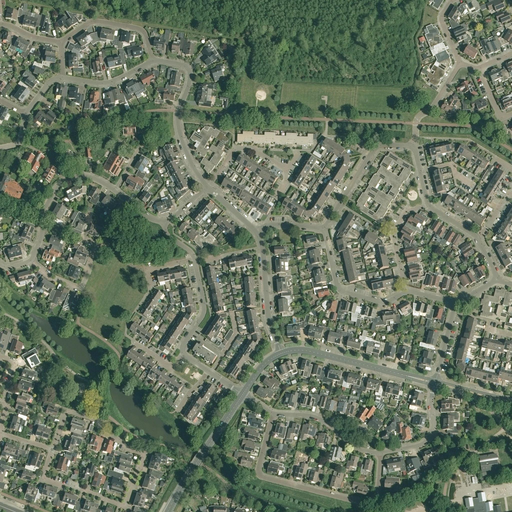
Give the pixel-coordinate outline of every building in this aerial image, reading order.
[(477,2),(475,3),(473,0),(468,0),(467,1),(468,4),(465,5),(466,9),(468,9),(469,12),(472,13),(476,12),(475,12),(481,9),(480,7),(477,2)] [(495,0),(489,3),(487,4),(487,6),(490,11),(495,9),(496,12),(505,8),(502,1),(499,2),(498,0),(495,0)] [(466,9),(465,5),(464,4),(460,5),(462,8),(460,10),(455,7),(452,12),(459,17),(460,14),(462,15),(463,13),(464,14),(468,12),(466,9)] [(21,18),(22,12),(23,10),(19,9),(18,12),(8,10),(6,18),(16,21),(17,17),(21,18)] [(32,14),(26,12),(25,12),(22,12),(21,18),(20,18),(24,19),(22,25),(29,27),(32,14)] [(79,22),(82,20),(83,16),(66,12),(70,19),(68,21),(65,17),(57,23),(61,28),(65,26),(68,30),(77,23),(74,17),(75,16),(76,19),(77,19),(79,22)] [(457,20),(459,17),(452,12),(448,18),(451,20),(451,21),(451,22),(450,22),(450,23),(451,25),(452,25),(453,28),(458,26),(459,26),(459,24),(457,23),(459,21),(457,20)] [(508,14),(504,16),(502,13),(495,16),(498,21),(500,20),(502,24),(511,20),(508,14)] [(42,16),(35,15),(32,14),(29,27),(35,29),(36,22),(40,23),(42,16)] [(42,16),(40,23),(39,26),(43,26),(41,32),(48,34),(50,26),(47,25),(47,23),(47,22),(48,18),(42,16)] [(456,37),(465,33),(463,30),(466,29),(464,24),(459,26),(458,26),(460,29),(453,32),(456,37)] [(427,40),(439,35),(435,27),(427,30),(429,33),(425,35),(427,40)] [(107,41),(109,31),(102,30),(101,36),(99,36),(98,35),(95,35),(97,43),(100,42),(101,39),(107,41)] [(169,40),(170,34),(171,31),(166,30),(164,41),(160,40),(161,39),(156,38),(154,47),(161,48),(161,49),(164,50),(166,40),(169,40)] [(118,46),(119,40),(114,39),(115,32),(109,31),(107,41),(111,41),(111,42),(113,45),(114,45),(114,46),(118,46)] [(11,45),(12,43),(9,42),(11,35),(5,33),(3,41),(6,42),(6,44),(11,45)] [(97,43),(95,35),(92,36),(92,37),(91,38),(87,33),(82,36),(88,44),(90,42),(93,46),(97,43)] [(466,43),(468,42),(471,40),(469,35),(466,37),(465,33),(456,37),(458,43),(464,40),(466,43)] [(133,36),(130,35),(123,34),(122,40),(119,40),(118,46),(117,49),(123,49),(124,43),(129,44),(130,40),(132,40),(133,40),(133,37),(133,36)] [(430,48),(442,43),(439,35),(427,40),(430,48)] [(501,38),(498,39),(501,47),(504,45),(508,43),(511,45),(511,44),(511,38),(506,35),(504,40),(501,38)] [(85,46),(88,44),(82,36),(77,40),(79,43),(75,45),(73,49),(75,50),(80,52),(80,51),(82,52),(87,48),(85,46)] [(497,36),(488,39),(490,44),(494,52),(494,53),(500,51),(499,48),(502,47),(501,47),(498,39),(497,36)] [(183,47),(184,39),(181,38),(180,41),(177,40),(177,43),(174,43),(172,52),(178,53),(180,46),(183,47)] [(19,50),(24,42),(18,39),(15,44),(12,43),(11,45),(9,49),(14,52),(16,48),(19,50)] [(185,40),(184,48),(183,53),(186,53),(186,55),(193,56),(195,46),(190,45),(191,41),(185,40)] [(480,43),(483,49),(483,50),(485,54),(488,53),(489,55),(489,54),(494,52),(490,44),(487,45),(485,41),(480,43)] [(24,42),(19,50),(23,52),(21,56),(23,57),(26,59),(30,52),(27,50),(29,45),(24,42)] [(212,53),(208,48),(211,45),(209,42),(202,50),(206,57),(203,59),(208,66),(217,59),(215,56),(217,54),(215,50),(212,53)] [(468,57),(473,49),(471,48),(471,47),(469,45),(468,42),(466,43),(462,44),(464,47),(465,46),(467,48),(464,54),(468,57)] [(435,56),(446,51),(442,43),(430,48),(432,51),(431,51),(433,56),(435,56)] [(45,56),(55,58),(54,58),(55,52),(50,51),(50,48),(43,47),(42,53),(45,53),(45,56)] [(133,47),(127,48),(129,55),(133,54),(134,58),(143,56),(141,48),(134,50),(133,47)] [(78,62),(78,59),(81,59),(81,55),(79,54),(80,52),(75,50),(73,49),(72,51),(72,56),(69,56),(69,62),(78,62)] [(473,49),(468,57),(473,60),(478,52),(473,49)] [(446,51),(435,56),(437,60),(436,62),(439,64),(449,59),(446,51)] [(113,59),(116,67),(122,66),(121,61),(124,60),(122,54),(119,55),(120,57),(113,59)] [(54,64),(55,58),(45,56),(46,57),(45,60),(44,59),(42,61),(42,65),(48,68),(49,63),(54,64)] [(116,67),(113,59),(111,59),(110,57),(103,59),(105,65),(108,64),(109,69),(116,67)] [(92,74),(95,74),(102,73),(100,65),(104,64),(102,58),(97,59),(98,63),(93,64),(94,70),(91,70),(92,74)] [(436,62),(434,65),(445,72),(451,63),(449,59),(439,64),(436,62)] [(42,65),(34,62),(32,69),(35,70),(33,74),(42,77),(44,71),(40,70),(42,65)] [(69,69),(72,69),(76,68),(76,72),(83,73),(83,65),(78,65),(78,62),(69,62),(69,69)] [(217,70),(211,71),(215,82),(220,80),(220,77),(223,76),(221,69),(224,68),(223,65),(216,67),(217,70)] [(440,80),(445,72),(434,65),(431,70),(434,72),(433,75),(440,80)] [(182,75),(178,75),(178,71),(176,71),(173,70),(169,69),(168,73),(167,79),(171,80),(181,82),(182,75)] [(508,79),(506,74),(502,76),(499,69),(496,70),(495,70),(493,71),(498,80),(501,79),(502,82),(508,80),(508,79)] [(495,81),(498,80),(493,71),(492,71),(491,73),(489,74),(492,82),(492,83),(494,86),(496,84),(495,81)] [(35,78),(33,77),(26,72),(22,76),(27,80),(25,83),(32,89),(37,84),(33,81),(35,78)] [(159,72),(156,74),(153,75),(151,72),(140,78),(144,85),(150,81),(151,83),(156,81),(156,80),(158,80),(159,72)] [(433,75),(429,73),(427,76),(427,78),(430,80),(428,82),(436,87),(440,80),(433,75)] [(129,84),(134,93),(138,91),(140,95),(145,92),(143,87),(140,89),(135,80),(129,84)] [(179,88),(181,82),(171,80),(171,84),(168,83),(167,86),(166,86),(166,89),(168,90),(173,90),(173,87),(179,88)] [(18,93),(26,98),(29,93),(25,90),(27,87),(20,82),(18,85),(22,88),(18,93)] [(458,92),(463,90),(465,93),(471,90),(473,94),(476,93),(473,86),(470,87),(468,82),(461,85),(456,88),(458,92)] [(213,90),(214,84),(206,83),(204,83),(203,87),(199,86),(198,94),(207,95),(208,89),(212,90),(213,90)] [(131,95),(134,93),(129,84),(124,87),(128,94),(124,95),(127,102),(133,99),(131,95)] [(59,108),(64,112),(68,88),(58,86),(56,96),(61,97),(59,108)] [(79,90),(72,88),(70,88),(68,98),(74,99),(74,103),(82,104),(83,97),(78,96),(79,90)] [(175,94),(168,93),(168,90),(166,89),(157,88),(157,92),(161,92),(160,95),(163,96),(164,95),(164,100),(174,101),(175,94)] [(119,90),(112,92),(112,93),(115,102),(119,101),(120,104),(125,103),(123,96),(123,95),(120,96),(119,90)] [(90,103),(90,104),(95,104),(94,109),(100,110),(102,102),(98,101),(99,94),(92,92),(90,103)] [(22,103),(26,98),(18,93),(16,95),(13,94),(10,98),(16,100),(22,103)] [(108,101),(104,102),(106,109),(111,107),(116,106),(115,103),(115,102),(112,93),(106,94),(108,101)] [(197,102),(199,103),(199,106),(211,108),(211,102),(207,101),(207,95),(198,94),(197,102)] [(228,98),(220,97),(220,100),(226,101),(225,106),(224,106),(224,108),(227,108),(228,98)] [(445,102),(441,108),(450,114),(452,110),(454,111),(457,107),(455,105),(458,100),(452,97),(448,104),(445,102)] [(511,108),(507,100),(504,101),(503,99),(501,100),(505,110),(511,108)] [(477,100),(471,103),(473,108),(477,106),(478,110),(487,106),(485,100),(479,103),(477,100)] [(2,108),(0,111),(0,119),(3,121),(4,119),(7,121),(10,116),(7,114),(8,112),(2,108)] [(35,118),(35,119),(38,121),(38,120),(42,123),(43,121),(50,126),(54,121),(53,121),(56,116),(50,111),(46,115),(45,114),(44,115),(40,112),(35,118)] [(132,123),(124,123),(124,135),(136,135),(136,128),(142,128),(141,121),(132,121),(132,123)] [(69,131),(75,133),(77,127),(78,125),(73,123),(72,123),(72,124),(69,131)] [(208,132),(203,139),(208,142),(212,136),(216,139),(220,132),(216,129),(215,130),(210,128),(209,128),(205,127),(203,129),(208,132)] [(195,132),(190,139),(195,142),(196,141),(200,144),(203,139),(208,132),(203,129),(199,135),(195,132)] [(221,151),(222,151),(229,139),(224,136),(225,135),(220,132),(216,139),(220,142),(217,148),(221,151)] [(248,142),(249,132),(243,132),(243,135),(237,135),(237,143),(243,143),(243,142),(248,142)] [(259,144),(259,135),(254,135),(254,132),(249,132),(248,142),(253,142),(253,143),(259,144)] [(270,143),(270,133),(265,133),(264,136),(259,135),(259,144),(264,144),(265,142),(270,143)] [(280,145),(281,136),(276,136),(276,133),(270,133),(270,143),(275,143),(275,144),(280,145)] [(291,143),(292,134),(286,133),(286,137),(281,136),(280,145),(286,145),(286,143),(291,143)] [(302,145),(302,137),(297,137),(297,134),(292,134),(291,143),(297,144),(296,145),(302,145)] [(317,135),(313,135),(308,134),(308,137),(302,137),(302,145),(308,146),(308,144),(313,144),(313,141),(316,141),(317,135)] [(204,148),(208,142),(203,139),(200,144),(196,151),(200,154),(199,155),(204,158),(209,151),(204,148)] [(326,149),(332,141),(330,140),(330,141),(326,139),(321,147),(325,149),(326,149)] [(331,152),(336,145),(333,143),(333,142),(332,141),(326,149),(325,149),(323,152),(325,153),(327,150),(331,152)] [(449,157),(448,154),(447,154),(445,143),(443,144),(443,145),(440,146),(442,154),(446,154),(447,158),(449,157)] [(448,154),(448,153),(455,151),(455,148),(455,145),(453,145),(452,144),(451,144),(450,143),(447,144),(446,143),(445,143),(447,154),(448,154)] [(162,156),(165,154),(172,151),(171,148),(173,146),(172,144),(160,151),(162,156)] [(217,148),(212,145),(209,150),(215,153),(212,158),(219,162),(222,157),(221,157),(224,152),(222,151),(221,151),(217,148)] [(335,155),(341,147),(339,146),(339,147),(336,145),(331,152),(334,155),(335,155)] [(461,157),(467,147),(465,146),(465,147),(462,145),(459,149),(455,148),(455,151),(460,155),(460,156),(461,157)] [(344,151),(345,151),(342,148),(341,147),(335,155),(334,155),(332,158),(334,159),(336,156),(340,158),(344,151)] [(466,159),(471,151),(468,149),(468,148),(467,147),(461,157),(460,156),(458,159),(460,160),(462,156),(466,159)] [(168,160),(178,155),(177,153),(174,154),(172,151),(165,154),(168,160)] [(348,154),(344,151),(340,158),(341,159),(342,161),(349,159),(348,154)] [(470,162),(476,153),(474,152),(474,153),(471,151),(466,159),(470,161),(469,162),(470,162)] [(108,160),(120,167),(125,160),(112,152),(108,160)] [(28,169),(35,173),(44,157),(36,153),(34,157),(27,153),(23,161),(30,164),(28,169)] [(398,165),(401,160),(390,153),(387,157),(386,157),(383,161),(390,166),(392,161),(398,165)] [(475,164),(480,157),(477,155),(478,154),(476,153),(470,162),(469,162),(467,164),(469,166),(472,162),(475,164)] [(240,166),(246,157),(245,156),(244,157),(241,154),(236,162),(240,164),(239,166),(240,166)] [(170,165),(177,161),(176,158),(178,156),(178,155),(168,160),(170,164),(170,165)] [(146,167),(149,162),(147,161),(148,160),(146,159),(147,158),(142,156),(138,163),(146,167)] [(319,166),(315,164),(317,160),(309,156),(307,159),(306,158),(306,160),(315,166),(314,167),(317,169),(319,166)] [(245,168),(250,160),(247,158),(248,158),(246,157),(240,166),(239,166),(238,168),(240,169),(242,166),(245,168)] [(479,168),(485,159),(484,158),(483,159),(480,157),(475,164),(479,167),(478,168),(479,168)] [(216,167),(219,162),(212,158),(210,162),(204,158),(201,163),(205,166),(204,168),(209,175),(215,166),(216,167)] [(348,168),(351,164),(349,159),(342,161),(342,162),(341,164),(348,168)] [(478,172),(481,168),(484,170),(489,162),(486,160),(487,160),(485,159),(479,168),(478,168),(476,170),(478,172)] [(115,176),(120,167),(108,160),(103,169),(115,176)] [(249,172),(255,162),(254,161),(253,162),(250,160),(245,168),(249,170),(248,171),(249,172)] [(313,166),(314,167),(315,166),(306,160),(305,161),(305,162),(303,165),(311,170),(313,166)] [(401,173),(408,177),(411,173),(410,172),(413,167),(401,160),(398,165),(404,169),(401,173)] [(170,171),(177,167),(176,164),(178,163),(177,161),(170,165),(170,164),(168,166),(170,171)] [(387,170),(390,166),(383,161),(380,166),(381,167),(378,171),(390,179),(393,174),(387,170)] [(255,174),(259,166),(256,164),(257,163),(255,162),(249,172),(248,171),(247,174),(249,175),(251,172),(255,174)] [(146,175),(144,174),(145,172),(146,172),(147,172),(148,169),(146,167),(138,163),(135,169),(140,172),(139,174),(138,173),(137,174),(136,176),(143,180),(144,178),(146,175)] [(349,168),(348,168),(341,164),(339,167),(338,168),(347,174),(348,172),(347,171),(349,168)] [(309,173),(311,170),(303,165),(302,168),(301,167),(300,169),(309,175),(309,176),(312,178),(313,176),(309,173)] [(338,168),(339,167),(336,165),(335,167),(338,169),(335,173),(343,178),(345,174),(346,175),(347,174),(338,168)] [(48,166),(41,179),(49,183),(56,170),(48,166)] [(259,178),(265,168),(263,167),(263,168),(259,166),(255,174),(258,176),(257,177),(259,178)] [(170,178),(173,176),(183,171),(182,169),(179,171),(177,167),(170,171),(168,172),(170,178)] [(264,180),(269,172),(269,171),(266,169),(265,168),(259,178),(257,177),(256,180),(258,181),(260,177),(264,180)] [(308,175),(309,176),(309,175),(300,169),(299,170),(300,171),(298,174),(305,179),(308,175)] [(175,181),(183,178),(181,174),(184,173),(183,171),(173,176),(175,181)] [(387,183),(390,179),(378,171),(376,176),(374,175),(371,180),(378,184),(381,180),(387,183)] [(495,175),(504,181),(505,179),(504,179),(506,175),(499,171),(496,174),(495,174),(495,175)] [(268,183),(274,174),(272,173),(272,174),(269,172),(264,180),(267,182),(267,183),(268,183)] [(495,175),(495,174),(493,172),(491,174),(495,176),(493,180),(501,185),(502,182),(503,182),(504,181),(495,175)] [(341,181),(343,178),(335,173),(333,176),(333,177),(341,183),(342,181),(341,181)] [(405,182),(408,177),(401,173),(399,177),(393,174),(390,179),(401,186),(404,181),(405,182)] [(25,187),(7,179),(9,175),(5,174),(0,184),(0,192),(19,201),(25,187)] [(267,187),(269,183),(273,185),(278,178),(275,176),(275,175),(274,174),(268,183),(267,183),(265,185),(267,187)] [(303,182),(305,179),(298,174),(296,177),(295,176),(294,178),(304,184),(303,185),(306,187),(307,185),(303,182)] [(333,177),(333,176),(330,174),(329,176),(332,178),(330,182),(336,186),(337,187),(339,184),(340,184),(341,183),(333,177)] [(233,180),(234,178),(232,176),(230,180),(226,178),(222,186),(225,188),(224,188),(226,189),(232,180),(233,180)] [(130,177),(127,183),(130,184),(128,187),(134,190),(138,184),(142,187),(145,182),(137,178),(136,180),(130,177)] [(178,186),(188,181),(187,179),(184,181),(183,178),(175,181),(178,186)] [(302,184),(303,185),(304,184),(294,178),(293,180),(294,180),(292,183),(300,188),(302,184)] [(399,190),(401,186),(390,179),(387,183),(393,187),(390,191),(397,196),(400,191),(399,190)] [(232,181),(233,180),(232,180),(226,189),(227,190),(228,189),(231,191),(236,184),(232,181)] [(375,188),(378,184),(371,180),(368,184),(370,185),(367,190),(378,197),(381,192),(375,188)] [(499,188),(501,185),(493,180),(491,183),(490,182),(490,183),(489,184),(499,190),(500,188),(499,188)] [(188,191),(187,188),(188,188),(186,185),(189,183),(188,181),(178,186),(178,187),(176,189),(181,198),(189,190),(188,191)] [(330,182),(328,181),(326,184),(325,185),(334,191),(335,189),(334,189),(336,186),(330,182)] [(489,184),(490,183),(487,181),(486,183),(488,185),(489,186),(487,189),(495,194),(497,191),(498,191),(499,190),(489,184)] [(242,186),(244,184),(241,182),(240,184),(239,185),(236,184),(231,191),(234,193),(233,194),(235,195),(241,186),(242,186)] [(325,185),(326,184),(323,182),(321,185),(324,186),(322,190),(330,195),(332,192),(333,192),(334,191),(325,185)] [(33,184),(30,190),(42,196),(45,191),(33,184)] [(140,200),(141,200),(145,204),(148,200),(151,197),(146,193),(150,188),(147,185),(142,192),(145,194),(140,200)] [(241,187),(242,186),(241,186),(235,195),(236,196),(237,195),(240,197),(244,190),(245,189),(241,187)] [(445,188),(446,187),(446,186),(435,189),(435,190),(436,190),(437,194),(440,193),(441,196),(442,198),(447,194),(445,188)] [(72,192),(75,198),(81,195),(84,195),(86,195),(86,187),(82,187),(82,190),(79,192),(76,187),(72,189),(70,190),(72,192)] [(94,208),(95,206),(99,199),(96,198),(99,192),(93,188),(88,197),(91,198),(89,202),(94,205),(92,207),(94,208)] [(251,193),(252,190),(250,189),(248,193),(244,190),(240,197),(239,198),(242,200),(242,201),(243,202),(250,192),(251,193)] [(493,197),(495,194),(487,189),(485,192),(484,192),(483,193),(493,199),(494,197),(493,197)] [(70,200),(72,199),(75,198),(72,192),(70,190),(65,193),(67,197),(68,198),(63,200),(62,199),(60,202),(65,205),(67,206),(68,203),(69,201),(70,200)] [(328,198),(330,195),(322,190),(320,193),(319,194),(328,200),(329,198),(328,198)] [(375,202),(378,197),(367,190),(364,194),(363,193),(360,198),(367,202),(369,198),(375,202)] [(483,193),(484,192),(481,190),(480,192),(484,195),(481,198),(485,201),(488,203),(489,203),(491,200),(492,200),(493,199),(483,193)] [(394,200),(397,196),(390,191),(387,196),(381,192),(378,197),(390,204),(393,200),(394,200)] [(250,194),(251,193),(250,192),(243,202),(245,203),(246,202),(249,204),(253,196),(250,194)] [(319,196),(316,199),(318,200),(324,204),(326,201),(327,201),(328,200),(319,194),(320,193),(317,192),(316,194),(319,196)] [(453,197),(453,198),(447,194),(442,198),(443,199),(446,201),(444,203),(447,205),(447,206),(448,207),(453,200),(454,198),(453,197)] [(458,201),(455,200),(456,198),(455,198),(457,195),(455,194),(453,197),(454,198),(453,200),(448,207),(450,208),(450,207),(453,209),(458,201)] [(260,199),(261,196),(259,195),(257,198),(253,196),(249,204),(252,206),(251,207),(253,207),(259,198),(260,199)] [(106,207),(112,200),(107,196),(103,201),(100,198),(99,199),(95,206),(98,208),(101,203),(106,207)] [(162,203),(165,211),(171,209),(170,207),(173,206),(172,202),(171,200),(170,196),(167,197),(167,198),(168,201),(162,203)] [(288,210),(291,211),(296,204),(293,202),(294,199),(292,197),(290,200),(291,200),(291,201),(286,209),(288,210)] [(387,208),(390,204),(378,197),(375,202),(381,205),(378,210),(385,214),(388,209),(387,208)] [(259,200),(260,199),(259,198),(253,207),(254,208),(255,208),(258,209),(263,202),(259,200)] [(291,200),(290,200),(287,198),(282,206),(285,208),(286,209),(291,201),(291,200)] [(364,207),(367,202),(360,198),(357,203),(358,203),(355,208),(367,215),(370,210),(364,207)] [(324,204),(318,200),(316,199),(314,203),(311,201),(310,203),(313,205),(314,204),(322,209),(323,207),(322,207),(324,204)] [(458,201),(453,209),(456,211),(456,212),(457,213),(463,203),(464,204),(466,201),(464,200),(463,201),(460,199),(458,201)] [(117,204),(112,200),(106,207),(111,211),(108,214),(111,217),(116,211),(113,209),(117,204)] [(269,204),(271,202),(268,200),(266,204),(263,202),(258,209),(261,211),(260,212),(262,213),(268,204),(269,204)] [(216,209),(214,207),(208,201),(205,204),(203,202),(202,204),(210,211),(212,213),(216,209)] [(159,213),(165,211),(162,203),(156,205),(159,213)] [(302,207),(304,204),(301,203),(300,206),(301,207),(295,215),(297,216),(297,215),(301,217),(301,216),(305,209),(302,207)] [(464,205),(464,204),(463,203),(457,213),(459,214),(459,213),(462,215),(467,207),(464,205)] [(206,215),(210,211),(202,204),(200,205),(203,207),(200,210),(206,215)] [(268,205),(269,204),(268,204),(262,213),(263,214),(264,213),(267,215),(272,208),(268,205)] [(301,207),(300,206),(296,204),(291,211),(294,213),(294,214),(295,215),(301,207)] [(321,211),(322,209),(314,204),(313,205),(311,208),(317,212),(317,213),(318,213),(320,210),(321,211)] [(71,208),(67,206),(65,205),(63,208),(58,205),(54,210),(63,215),(66,217),(69,211),(71,208)] [(467,207),(462,215),(466,217),(465,218),(467,219),(473,209),(474,210),(474,209),(475,207),(473,206),(471,209),(467,207)] [(315,217),(317,213),(317,212),(311,208),(310,209),(308,210),(310,218),(315,217)] [(310,218),(308,210),(307,210),(305,209),(301,216),(305,219),(310,218)] [(475,210),(474,209),(474,210),(473,209),(467,219),(468,220),(469,219),(472,221),(477,213),(474,211),(475,210)] [(60,221),(63,215),(54,210),(51,216),(57,219),(55,223),(61,226),(63,223),(60,221)] [(202,220),(206,215),(200,210),(198,213),(195,211),(194,212),(202,220)] [(382,219),(385,214),(378,210),(376,214),(370,210),(367,215),(375,221),(378,222),(381,218),(382,219)] [(477,213),(472,221),(475,223),(474,223),(476,224),(482,215),(483,215),(484,213),(482,211),(481,214),(480,214),(479,215),(477,213)] [(71,226),(72,226),(75,228),(83,232),(86,224),(77,220),(78,217),(79,217),(81,218),(82,219),(84,220),(86,215),(78,212),(71,226)] [(198,224),(202,220),(194,212),(193,214),(195,216),(192,219),(198,224)] [(358,219),(350,214),(348,217),(347,216),(346,218),(355,223),(356,224),(355,225),(358,227),(359,224),(355,222),(358,219)] [(419,223),(422,225),(424,222),(426,223),(429,219),(424,216),(422,218),(417,215),(414,220),(419,223)] [(484,215),(483,215),(482,215),(476,224),(477,225),(478,224),(481,226),(486,219),(483,217),(484,215)] [(219,227),(227,218),(225,217),(223,219),(220,217),(215,223),(219,227)] [(224,230),(229,224),(226,222),(228,220),(227,218),(219,227),(224,230)] [(345,219),(346,220),(344,223),(352,228),(354,224),(355,225),(356,224),(355,223),(346,218),(345,219)] [(414,220),(411,218),(407,223),(412,226),(411,228),(416,232),(420,234),(421,232),(420,228),(417,226),(419,223),(414,220)] [(23,232),(31,235),(34,230),(28,227),(30,224),(22,220),(19,227),(24,229),(23,232)] [(511,226),(511,225),(504,220),(503,222),(504,222),(502,225),(510,230),(511,227),(511,226)] [(90,222),(87,228),(91,230),(89,234),(98,238),(101,232),(95,229),(97,225),(90,222)] [(185,233),(190,227),(185,222),(179,229),(182,231),(185,233)] [(441,226),(441,225),(436,222),(433,227),(431,226),(427,231),(431,233),(433,231),(436,233),(441,226)] [(350,233),(349,234),(352,236),(353,234),(350,231),(352,228),(344,223),(342,226),(341,225),(340,227),(350,233)] [(228,234),(235,226),(234,225),(232,227),(229,224),(224,230),(228,234)] [(507,234),(510,230),(502,225),(500,228),(499,228),(498,229),(508,235),(507,236),(508,237),(510,238),(511,236),(507,234)] [(235,226),(228,234),(232,238),(238,232),(235,230),(237,227),(235,226)] [(446,229),(441,226),(436,233),(433,238),(437,240),(438,239),(441,241),(445,236),(443,235),(446,229)] [(190,239),(196,232),(190,227),(185,233),(188,236),(187,236),(190,239)] [(348,233),(349,234),(350,233),(340,227),(339,228),(340,229),(338,232),(339,233),(346,237),(348,233)] [(416,232),(411,228),(410,231),(404,227),(401,232),(404,234),(410,238),(410,237),(412,234),(414,236),(416,232)] [(505,242),(508,237),(507,236),(508,235),(498,229),(495,234),(497,235),(495,237),(497,238),(495,241),(494,241),(497,241),(502,242),(505,242)] [(29,241),(31,235),(23,232),(21,236),(18,234),(17,236),(14,235),(13,239),(22,242),(24,239),(29,241)] [(201,237),(196,232),(190,239),(193,241),(193,240),(196,243),(201,237)] [(369,243),(374,234),(373,233),(372,234),(369,232),(364,240),(368,242),(367,243),(368,244),(369,243)] [(455,235),(450,232),(447,237),(445,236),(441,241),(440,244),(443,246),(445,246),(447,242),(450,244),(451,243),(455,235)] [(346,237),(339,233),(337,237),(337,239),(336,239),(337,242),(338,241),(338,242),(346,240),(345,238),(346,237)] [(215,239),(214,238),(210,234),(206,238),(205,238),(202,235),(201,237),(196,243),(195,243),(202,249),(205,245),(206,247),(209,244),(211,245),(214,242),(213,241),(215,239)] [(368,247),(370,243),(374,246),(378,239),(379,238),(375,236),(376,235),(374,234),(369,243),(368,244),(367,243),(366,246),(368,247)] [(413,240),(410,237),(410,238),(404,234),(401,240),(407,243),(405,246),(404,246),(405,249),(410,248),(409,248),(413,247),(413,244),(411,243),(413,240)] [(460,244),(458,243),(461,237),(456,234),(455,235),(451,243),(453,244),(452,246),(457,249),(460,244)] [(52,236),(49,243),(55,246),(54,249),(60,252),(63,246),(59,244),(61,240),(52,236)] [(307,242),(304,242),(305,249),(311,247),(310,244),(317,242),(316,236),(306,239),(307,242)] [(382,241),(378,239),(374,246),(375,246),(375,248),(383,246),(382,241)] [(506,248),(502,242),(497,241),(497,244),(498,247),(496,248),(497,252),(496,252),(497,254),(506,249),(507,248),(507,247),(506,248)] [(471,248),(472,248),(468,242),(463,246),(463,245),(463,244),(461,242),(460,244),(457,249),(459,251),(461,250),(463,253),(471,248)] [(13,249),(15,258),(22,256),(20,250),(24,249),(22,243),(16,245),(17,248),(13,249)] [(85,248),(82,247),(75,243),(72,249),(77,251),(75,255),(85,259),(88,253),(84,251),(85,248)] [(415,255),(414,251),(416,251),(415,246),(413,247),(409,248),(410,248),(410,250),(404,251),(405,257),(406,257),(415,255)] [(510,246),(507,247),(507,248),(506,249),(497,254),(498,255),(499,255),(501,258),(509,254),(507,251),(508,250),(508,249),(511,248),(510,246)] [(15,258),(13,249),(9,250),(8,247),(2,249),(4,255),(8,254),(9,259),(10,259),(10,261),(14,260),(13,258),(15,258)] [(282,258),(287,257),(287,252),(284,252),(284,248),(275,249),(275,251),(274,251),(274,252),(274,253),(274,254),(275,254),(275,255),(281,255),(282,258)] [(311,259),(320,257),(319,250),(312,252),(312,248),(304,250),(305,253),(309,253),(311,259)] [(474,253),(471,248),(463,253),(462,253),(464,256),(460,259),(463,263),(465,262),(470,259),(469,257),(474,253)] [(50,249),(49,253),(45,251),(43,258),(51,262),(53,256),(57,258),(59,253),(50,249)] [(248,269),(254,268),(251,257),(248,257),(247,254),(245,255),(247,266),(248,269)] [(511,256),(511,257),(509,254),(501,258),(502,261),(501,262),(502,263),(511,259),(511,258),(511,256)] [(85,260),(85,259),(75,255),(74,259),(69,257),(67,262),(77,267),(79,263),(83,265),(83,264),(84,264),(86,261),(85,260)] [(415,264),(420,263),(419,258),(417,259),(416,255),(415,255),(406,257),(408,263),(414,262),(415,264)] [(276,268),(285,267),(285,263),(288,263),(287,257),(282,258),(282,261),(276,261),(276,268)] [(309,269),(316,268),(315,264),(322,263),(320,257),(311,259),(312,265),(308,266),(309,269)] [(509,269),(511,270),(511,269),(511,258),(511,259),(502,263),(503,265),(504,264),(506,268),(508,266),(509,269)] [(419,272),(420,272),(422,271),(420,263),(415,264),(415,267),(409,268),(410,274),(419,272)] [(480,268),(477,269),(476,267),(474,266),(470,268),(474,275),(476,274),(480,279),(485,276),(482,272),(480,268)] [(80,270),(72,267),(71,267),(69,272),(70,272),(68,277),(76,280),(80,270)] [(291,276),(291,270),(285,271),(285,267),(276,268),(276,274),(283,273),(283,277),(291,276)] [(315,278),(324,276),(323,270),(317,271),(316,268),(309,269),(310,273),(314,272),(315,278)] [(472,277),(474,275),(470,268),(468,270),(469,271),(466,272),(466,273),(468,275),(465,277),(469,284),(470,285),(475,282),(472,277)] [(361,274),(360,274),(359,270),(356,271),(347,273),(348,276),(347,276),(348,278),(359,276),(359,277),(362,276),(361,274)] [(33,276),(32,276),(30,275),(30,272),(23,273),(25,281),(32,280),(34,278),(33,276)] [(216,279),(215,273),(219,272),(207,275),(208,278),(206,278),(207,280),(216,279)] [(420,278),(419,272),(410,274),(409,274),(410,280),(417,279),(417,281),(424,280),(424,279),(425,277),(420,278)] [(19,283),(25,281),(23,273),(17,275),(18,278),(16,281),(17,283),(18,284),(19,283)] [(434,278),(430,277),(430,275),(426,273),(425,277),(424,279),(427,280),(425,286),(431,288),(432,286),(434,278)] [(456,278),(458,276),(456,274),(454,279),(451,281),(448,291),(448,292),(454,293),(456,285),(459,283),(456,278)] [(443,277),(443,276),(438,275),(438,278),(434,277),(434,278),(432,286),(437,288),(439,282),(441,283),(443,277)] [(449,277),(446,277),(446,276),(443,275),(443,276),(443,277),(441,283),(444,283),(442,289),(448,291),(451,281),(450,281),(448,280),(449,277)] [(465,275),(462,277),(460,275),(458,276),(456,278),(459,283),(461,282),(464,287),(469,284),(465,277),(465,275)] [(290,282),(290,280),(291,280),(291,276),(283,277),(283,280),(277,281),(277,287),(287,286),(287,283),(290,282)] [(314,289),(320,287),(321,287),(320,284),(326,282),(324,276),(315,278),(316,282),(313,283),(312,284),(313,289),(314,289)] [(44,292),(49,283),(44,280),(40,286),(37,283),(36,284),(32,289),(35,291),(38,288),(44,292)] [(52,301),(54,296),(54,294),(51,293),(54,287),(49,283),(44,292),(50,295),(48,300),(52,301)] [(289,289),(287,289),(287,286),(277,287),(278,294),(284,293),(284,297),(286,296),(290,296),(292,296),(291,291),(289,289)] [(320,287),(314,289),(315,295),(318,294),(319,298),(329,296),(327,289),(320,290),(320,287)] [(54,296),(52,301),(51,303),(56,305),(59,299),(63,301),(67,292),(64,291),(64,290),(60,288),(57,297),(54,296)] [(153,295),(160,299),(163,294),(155,289),(154,291),(155,292),(153,295)] [(506,292),(507,291),(501,289),(501,291),(496,289),(494,297),(492,303),(498,304),(499,297),(504,298),(505,298),(506,292)] [(511,300),(511,291),(511,292),(511,293),(506,292),(505,298),(504,298),(503,305),(508,307),(510,300),(511,300)] [(71,304),(72,304),(75,306),(79,296),(72,294),(69,301),(66,300),(62,309),(68,311),(69,308),(71,304)] [(157,304),(160,299),(153,295),(151,297),(150,297),(149,299),(157,304)] [(494,297),(484,295),(483,300),(482,299),(480,305),(483,306),(488,307),(489,302),(492,303),(494,297)] [(292,300),(291,300),(290,296),(286,296),(286,300),(279,301),(279,307),(288,306),(290,306),(290,304),(291,303),(292,303),(292,302),(292,301),(292,300)] [(153,309),(157,304),(149,299),(147,301),(149,301),(147,304),(153,309)] [(322,305),(325,311),(326,310),(327,310),(327,311),(334,313),(337,302),(330,300),(329,301),(328,301),(327,301),(326,301),(322,304),(322,305)] [(411,308),(407,302),(399,307),(400,309),(398,311),(402,316),(404,315),(405,316),(412,312),(412,311),(411,309),(411,308)] [(348,313),(350,304),(344,303),(343,309),(339,308),(337,318),(341,320),(342,315),(343,315),(345,312),(348,313)] [(353,305),(350,304),(348,313),(351,313),(351,317),(357,319),(359,313),(355,312),(357,306),(356,306),(356,305),(356,304),(354,303),(353,304),(353,305)] [(150,313),(153,309),(147,304),(145,307),(144,306),(142,308),(150,313)] [(423,314),(425,306),(419,304),(417,310),(413,309),(413,315),(418,317),(420,313),(423,314)] [(505,322),(507,315),(502,313),(504,307),(498,305),(496,314),(495,318),(495,319),(500,320),(500,321),(505,323),(505,322)] [(186,315),(191,318),(193,314),(196,313),(195,306),(187,307),(187,308),(188,313),(187,315),(186,315)] [(288,310),(288,306),(279,307),(280,314),(287,313),(287,316),(293,316),(293,312),(290,312),(290,309),(288,310)] [(368,317),(370,309),(369,309),(370,308),(365,306),(364,308),(362,314),(359,313),(357,319),(363,320),(365,317),(368,317)] [(425,306),(423,314),(426,315),(426,319),(432,320),(433,314),(430,313),(431,307),(425,306)] [(491,307),(488,307),(483,306),(481,311),(483,311),(482,313),(481,313),(480,316),(495,320),(495,319),(495,318),(496,314),(489,313),(491,307)] [(147,318),(150,313),(142,308),(141,310),(142,311),(140,314),(147,318)] [(377,324),(377,320),(378,318),(375,317),(376,311),(370,309),(368,317),(371,318),(371,322),(377,324)] [(437,309),(434,318),(438,319),(438,322),(440,322),(439,324),(443,324),(445,318),(441,317),(443,310),(437,309)] [(184,313),(182,312),(179,317),(181,318),(188,323),(190,321),(189,321),(191,318),(186,315),(187,315),(184,313)] [(386,322),(390,322),(389,312),(382,313),(383,320),(377,320),(377,324),(376,326),(383,326),(384,326),(385,326),(387,325),(386,322)] [(389,312),(390,322),(394,321),(394,324),(402,324),(400,318),(396,318),(395,312),(389,312)] [(226,325),(223,323),(224,321),(217,316),(215,318),(216,318),(214,321),(223,327),(224,328),(226,325)] [(187,325),(188,323),(181,318),(177,323),(184,327),(186,325),(187,325)] [(220,332),(223,327),(214,321),(213,324),(211,323),(210,325),(220,332)] [(184,327),(177,323),(175,322),(172,326),(174,328),(182,333),(183,331),(182,330),(184,327)] [(299,327),(293,327),(294,337),(300,336),(300,329),(303,329),(306,330),(308,323),(305,322),(304,322),(302,322),(302,325),(299,325),(299,327)] [(134,334),(139,326),(134,323),(130,330),(133,332),(132,333),(134,334)] [(287,326),(288,328),(286,328),(284,323),(280,325),(283,331),(287,331),(288,337),(294,337),(293,327),(293,324),(288,325),(287,326)] [(314,339),(317,329),(313,328),(314,325),(308,323),(306,330),(310,331),(308,337),(314,339)] [(220,332),(210,325),(209,327),(210,328),(208,331),(217,337),(220,332)] [(139,336),(144,330),(139,326),(134,334),(136,336),(137,335),(139,336)] [(326,335),(327,328),(321,326),(321,330),(317,329),(314,339),(321,340),(322,334),(326,335)] [(181,335),(182,333),(174,328),(171,332),(169,331),(178,337),(180,334),(181,335)] [(334,343),(336,334),(330,333),(331,329),(327,328),(326,335),(329,336),(327,342),(334,343)] [(428,338),(437,341),(438,334),(432,333),(433,329),(427,328),(426,331),(430,332),(428,338)] [(143,341),(149,333),(144,330),(139,336),(142,338),(141,339),(143,341)] [(347,333),(343,332),(337,330),(336,334),(334,343),(340,345),(341,339),(345,340),(347,333)] [(364,347),(364,345),(366,337),(368,331),(363,330),(362,337),(360,336),(359,341),(355,340),(353,348),(359,350),(360,346),(364,347)] [(176,340),(178,337),(169,331),(166,336),(176,342),(177,340),(176,340)] [(216,339),(217,337),(208,331),(206,333),(205,333),(204,335),(208,338),(207,339),(211,341),(213,337),(216,339)] [(0,348),(5,350),(8,342),(10,334),(5,332),(3,336),(0,335),(0,348)] [(149,333),(143,341),(145,342),(146,341),(149,343),(153,336),(149,333)] [(252,342),(256,345),(259,341),(262,341),(261,333),(253,335),(254,340),(252,342)] [(353,348),(355,340),(352,339),(353,334),(347,333),(345,340),(344,342),(348,343),(347,347),(353,348)] [(11,335),(9,342),(13,344),(10,352),(19,355),(22,344),(16,342),(18,337),(11,335)] [(174,344),(176,342),(166,336),(163,341),(171,346),(173,344),(174,344)] [(372,353),(375,344),(371,343),(372,339),(366,337),(364,345),(368,346),(366,352),(367,352),(366,353),(371,354),(371,353),(372,353)] [(435,347),(437,341),(428,338),(426,345),(424,344),(423,348),(429,349),(430,346),(435,347)] [(169,352),(171,350),(170,349),(171,346),(163,341),(162,340),(158,346),(159,347),(158,349),(163,353),(165,349),(169,352)] [(492,351),(494,342),(491,341),(491,340),(489,340),(487,351),(485,350),(485,353),(487,354),(488,350),(492,351)] [(252,342),(250,341),(247,346),(254,351),(256,349),(255,348),(256,345),(252,342)] [(202,348),(204,346),(199,342),(193,351),(198,355),(202,348)] [(375,344),(372,353),(374,354),(373,355),(378,356),(378,355),(379,355),(380,349),(384,350),(385,344),(380,342),(379,345),(375,344)] [(505,345),(501,344),(502,343),(500,342),(497,353),(496,353),(495,356),(497,357),(498,352),(503,353),(504,350),(503,350),(505,345)] [(387,343),(385,350),(388,351),(386,357),(393,358),(395,349),(391,349),(392,345),(387,343)] [(253,353),(254,351),(247,346),(243,350),(250,355),(252,352),(253,353)] [(132,360),(136,353),(133,351),(135,349),(133,347),(127,356),(132,360)] [(400,360),(406,362),(409,352),(406,352),(406,348),(400,347),(398,353),(401,354),(400,360)] [(207,351),(202,348),(198,355),(202,358),(207,351)] [(29,358),(26,360),(31,369),(40,364),(35,355),(38,354),(35,349),(27,353),(29,358)] [(423,358),(432,361),(433,354),(428,353),(429,350),(423,349),(422,352),(424,352),(423,358)] [(248,358),(250,355),(243,350),(240,355),(248,360),(249,358),(248,358)] [(207,361),(212,354),(207,351),(202,358),(207,361)] [(137,363),(143,354),(141,353),(139,355),(136,353),(132,360),(137,363)] [(141,366),(146,359),(143,357),(145,355),(143,354),(137,363),(141,366)] [(212,354),(207,361),(212,364),(216,357),(212,354)] [(247,362),(248,360),(240,355),(237,360),(244,364),(246,362),(247,362)] [(430,367),(432,361),(423,358),(421,365),(419,364),(418,367),(424,369),(425,366),(430,367)] [(146,369),(152,360),(151,359),(149,361),(146,359),(141,366),(146,369)] [(151,372),(155,366),(152,364),(154,361),(152,360),(146,369),(151,372)] [(242,367),(244,364),(237,360),(234,365),(242,370),(243,368),(242,367)] [(465,364),(465,362),(457,360),(456,365),(459,369),(465,365),(465,364)] [(288,373),(291,372),(292,375),(297,373),(297,370),(295,365),(292,366),(290,362),(284,365),(285,366),(288,373)] [(303,362),(301,371),(304,372),(303,377),(309,379),(311,371),(308,370),(310,363),(303,362)] [(240,372),(242,370),(234,365),(231,369),(237,374),(239,371),(240,372)] [(466,375),(468,367),(466,367),(465,365),(459,369),(461,374),(466,375)] [(154,378),(158,371),(155,369),(157,367),(155,366),(151,372),(148,377),(153,380),(154,378)] [(288,374),(288,373),(285,366),(279,368),(280,372),(276,374),(281,380),(286,379),(285,375),(288,374)] [(323,381),(325,375),(325,373),(321,372),(322,368),(316,366),(313,375),(317,376),(316,379),(323,381)] [(236,377),(237,374),(231,369),(227,374),(235,379),(237,377),(236,377)] [(336,371),(335,371),(335,370),(334,369),(332,369),(331,369),(331,370),(330,370),(328,376),(325,375),(323,381),(323,382),(328,383),(329,379),(334,380),(336,371)] [(33,383),(34,378),(36,378),(38,373),(30,370),(29,373),(23,371),(23,372),(21,371),(20,377),(21,378),(31,381),(30,382),(33,383)] [(159,381),(165,372),(163,371),(161,373),(158,371),(154,378),(159,381)] [(342,373),(341,373),(341,372),(341,371),(340,371),(338,371),(337,371),(337,372),(336,371),(334,380),(338,381),(337,385),(343,386),(344,380),(341,379),(342,373)] [(163,384),(168,378),(165,376),(167,373),(165,372),(159,381),(163,384)] [(353,385),(355,376),(354,376),(355,375),(350,374),(350,375),(349,375),(347,381),(344,380),(343,386),(342,387),(348,388),(349,384),(353,385)] [(362,392),(363,385),(360,384),(362,378),(361,378),(361,376),(357,375),(356,377),(355,376),(353,385),(357,386),(356,390),(362,392)] [(168,388),(174,378),(173,377),(171,380),(168,378),(163,384),(162,387),(167,390),(168,388)] [(173,391),(177,384),(174,382),(176,380),(174,378),(168,388),(173,391)] [(273,378),(271,381),(267,378),(263,383),(270,388),(269,389),(271,391),(273,389),(272,389),(274,385),(277,387),(280,383),(273,378)] [(372,390),(375,381),(369,380),(367,386),(363,385),(362,392),(365,393),(367,389),(372,390)] [(381,383),(380,383),(380,382),(377,381),(376,382),(375,381),(372,390),(376,391),(375,395),(377,396),(376,402),(380,403),(381,397),(383,390),(379,389),(381,383)] [(19,383),(17,389),(27,392),(29,388),(33,390),(34,384),(26,382),(25,384),(19,383)] [(177,384),(173,391),(178,394),(184,385),(182,384),(180,386),(177,384)] [(216,388),(216,389),(209,384),(207,387),(204,386),(203,388),(215,395),(219,389),(216,388)] [(392,395),(394,386),(388,385),(386,391),(383,390),(381,397),(387,398),(388,394),(392,395)] [(400,402),(402,395),(399,394),(400,388),(400,386),(396,385),(395,387),(394,386),(392,395),(395,396),(394,400),(400,402)] [(212,400),(215,395),(203,388),(202,389),(205,391),(203,394),(209,398),(212,400)] [(266,388),(265,390),(260,388),(256,394),(265,399),(267,396),(271,399),(274,393),(271,391),(269,389),(266,388)] [(409,399),(422,402),(424,396),(418,394),(419,391),(415,390),(414,397),(410,396),(409,399)] [(287,395),(284,405),(292,407),(293,400),(296,401),(298,394),(293,392),(292,396),(287,395)] [(307,406),(309,398),(306,397),(306,393),(300,392),(298,398),(302,398),(300,405),(301,405),(301,406),(302,406),(305,407),(306,407),(306,406),(307,406)] [(329,401),(329,399),(325,398),(326,394),(320,393),(319,397),(318,400),(322,401),(320,407),(326,409),(329,401)] [(16,403),(17,403),(26,406),(25,405),(26,402),(29,403),(31,396),(22,394),(21,398),(18,397),(16,403)] [(206,403),(209,398),(203,394),(201,397),(198,395),(197,397),(204,401),(204,402),(206,403)] [(318,402),(318,400),(319,397),(313,395),(312,399),(309,398),(307,406),(307,407),(308,408),(311,408),(312,408),(312,407),(313,408),(314,402),(318,402)] [(203,408),(206,403),(204,402),(204,401),(197,397),(195,400),(192,398),(191,400),(203,408)] [(337,406),(339,400),(334,398),(333,402),(329,401),(326,409),(326,410),(328,411),(327,412),(331,413),(332,412),(334,406),(337,406)] [(348,406),(348,404),(342,403),(343,399),(339,398),(339,400),(337,406),(336,411),(340,412),(339,412),(340,413),(340,414),(344,415),(344,414),(346,414),(348,406)] [(441,413),(446,413),(451,412),(451,409),(452,409),(452,405),(455,405),(455,406),(460,406),(459,400),(457,400),(455,400),(455,399),(448,398),(448,401),(441,402),(442,409),(441,410),(441,413)] [(420,408),(422,402),(409,399),(408,402),(412,403),(411,406),(410,406),(409,409),(416,411),(417,407),(420,408)] [(200,413),(203,408),(191,400),(190,402),(193,403),(191,406),(200,413)] [(44,401),(42,407),(48,409),(46,413),(56,416),(58,409),(52,407),(53,404),(44,401)] [(17,414),(20,415),(26,417),(28,410),(25,410),(26,406),(17,403),(15,409),(18,410),(17,414)] [(346,414),(345,415),(352,417),(353,410),(357,411),(358,404),(353,403),(352,407),(348,406),(346,414)] [(197,417),(200,413),(191,406),(189,409),(186,408),(185,410),(197,417)] [(375,409),(373,407),(371,406),(368,411),(363,409),(360,414),(359,413),(357,418),(363,422),(367,416),(370,418),(375,409)] [(193,422),(197,417),(185,410),(184,411),(186,413),(184,416),(193,422)] [(412,412),(411,417),(414,418),(413,424),(423,427),(425,419),(424,419),(425,416),(412,412)] [(443,423),(453,424),(453,420),(458,421),(458,414),(450,414),(450,417),(443,417),(443,423)] [(27,417),(26,417),(20,415),(19,419),(13,417),(11,423),(20,426),(24,427),(27,417)] [(260,429),(262,421),(255,419),(256,416),(249,415),(248,419),(250,419),(248,425),(251,426),(260,429)] [(374,417),(368,424),(377,431),(383,424),(379,421),(374,417)] [(81,429),(81,428),(82,425),(84,426),(85,423),(73,419),(71,425),(72,426),(81,429)] [(385,433),(381,438),(389,444),(393,437),(393,435),(390,433),(392,430),(396,430),(395,422),(392,423),(389,427),(390,430),(388,432),(385,433)] [(18,432),(20,426),(11,423),(9,429),(18,432)] [(453,427),(453,424),(443,423),(443,430),(450,430),(450,434),(458,434),(458,427),(453,427)] [(278,424),(275,434),(278,434),(277,438),(284,439),(286,433),(282,432),(284,425),(278,424)] [(289,429),(288,430),(286,438),(287,439),(286,440),(287,442),(291,443),(292,442),(293,440),(294,435),(297,436),(300,426),(293,424),(292,429),(289,429)] [(410,429),(409,429),(409,428),(404,429),(403,424),(396,425),(398,434),(402,433),(403,441),(411,439),(410,433),(411,433),(412,432),(411,430),(410,429)] [(41,438),(44,429),(45,426),(41,425),(40,428),(38,427),(37,432),(35,436),(41,438)] [(303,425),(302,430),(300,439),(306,441),(308,435),(314,437),(316,430),(313,429),(313,427),(307,425),(306,426),(303,425)] [(82,429),(81,428),(81,429),(72,426),(70,432),(78,434),(77,437),(84,439),(85,435),(81,434),(82,429)] [(245,428),(243,434),(249,435),(248,439),(257,441),(259,435),(252,433),(253,430),(245,428)] [(44,429),(41,438),(48,440),(50,431),(44,429)] [(318,434),(317,440),(315,446),(322,448),(323,445),(329,446),(331,438),(328,437),(328,436),(322,434),(322,435),(318,434)] [(80,446),(82,439),(72,436),(71,439),(67,438),(65,444),(72,447),(74,447),(75,444),(80,446)] [(103,440),(99,439),(92,436),(90,445),(94,446),(93,450),(99,452),(103,440)] [(251,442),(250,442),(243,440),(242,447),(245,448),(244,451),(254,453),(256,447),(251,445),(251,442)] [(102,451),(110,454),(112,450),(111,449),(113,443),(106,441),(102,451)] [(10,454),(12,446),(6,444),(4,451),(2,451),(1,456),(5,457),(6,453),(10,454)] [(74,447),(72,447),(65,444),(63,450),(67,452),(66,455),(72,457),(76,458),(78,452),(73,451),(74,447)] [(19,462),(21,456),(21,455),(17,454),(19,448),(12,446),(10,454),(9,457),(13,458),(12,460),(19,462)] [(329,460),(335,462),(336,458),(339,459),(340,457),(342,461),(346,459),(341,452),(342,449),(335,448),(335,449),(332,448),(329,460)] [(286,452),(282,451),(280,450),(274,449),(273,452),(272,452),(271,459),(280,461),(281,458),(285,459),(286,452)] [(427,452),(431,460),(433,459),(435,463),(441,460),(438,453),(435,454),(433,450),(427,452)] [(114,455),(121,457),(119,463),(120,464),(120,463),(129,466),(131,460),(127,459),(128,455),(125,454),(115,451),(114,455)] [(238,452),(237,459),(242,460),(241,465),(250,467),(252,459),(244,457),(245,454),(238,452)] [(428,462),(431,460),(427,452),(421,455),(424,461),(421,462),(424,469),(430,466),(428,462)] [(32,460),(41,463),(43,457),(34,454),(35,453),(32,453),(31,455),(33,456),(32,460)] [(155,453),(154,457),(153,457),(153,456),(152,456),(151,456),(150,457),(150,458),(150,459),(151,459),(150,463),(159,465),(160,463),(165,464),(167,458),(155,453)] [(72,462),(75,463),(77,459),(76,458),(72,457),(66,455),(65,458),(64,459),(60,458),(58,464),(66,466),(69,467),(70,463),(69,461),(71,460),(72,462)] [(496,455),(479,457),(482,473),(499,470),(496,455)] [(348,461),(347,462),(346,469),(352,471),(353,467),(356,468),(359,459),(352,457),(351,462),(348,461)] [(409,466),(407,467),(409,473),(415,470),(417,475),(419,475),(423,473),(424,473),(421,466),(418,458),(415,459),(408,462),(409,466)] [(400,459),(387,461),(388,470),(400,468),(401,472),(406,471),(404,463),(401,463),(400,459)] [(39,469),(41,463),(32,460),(30,467),(25,465),(24,469),(27,470),(32,471),(33,469),(35,469),(36,469),(37,469),(37,468),(39,469)] [(362,466),(360,473),(367,475),(368,471),(371,472),(373,462),(367,461),(365,467),(362,466)] [(131,467),(129,466),(120,463),(120,464),(118,469),(114,468),(113,471),(113,472),(118,473),(120,474),(121,470),(129,473),(131,467)] [(157,471),(159,465),(150,463),(148,469),(155,471),(154,474),(161,477),(162,473),(157,471)] [(283,468),(283,465),(276,463),(276,466),(269,465),(268,471),(272,472),(277,474),(278,470),(283,472),(284,471),(284,470),(284,469),(283,468)] [(64,472),(66,466),(58,464),(56,469),(60,471),(60,472),(62,471),(64,472)] [(301,480),(302,474),(306,475),(308,465),(302,464),(300,469),(297,468),(295,478),(301,480)] [(92,478),(94,470),(95,467),(90,465),(88,470),(83,469),(80,478),(87,481),(88,477),(92,478)] [(27,470),(24,469),(17,467),(15,473),(22,476),(21,478),(30,481),(31,478),(34,479),(35,476),(26,473),(27,470)] [(316,483),(317,478),(321,479),(323,471),(316,469),(315,473),(312,472),(310,472),(309,472),(308,476),(308,478),(311,478),(310,482),(316,483)] [(102,475),(98,473),(98,472),(98,471),(94,470),(92,478),(94,479),(92,486),(99,488),(100,483),(103,484),(105,477),(102,476),(102,475)] [(113,472),(113,471),(108,470),(106,476),(113,478),(111,484),(122,487),(124,481),(116,479),(118,473),(113,472)] [(337,489),(337,488),(340,489),(344,474),(338,473),(336,478),(333,477),(331,487),(337,489)] [(160,480),(161,477),(154,474),(153,478),(146,475),(144,482),(153,484),(155,478),(160,480)] [(385,481),(385,488),(395,489),(395,484),(399,484),(399,478),(392,478),(392,482),(385,481)] [(122,487),(111,484),(105,482),(103,489),(107,490),(108,486),(112,488),(111,491),(121,494),(123,488),(122,487)] [(148,493),(152,495),(155,496),(156,492),(151,490),(153,484),(144,482),(142,488),(149,490),(148,493)] [(357,493),(367,495),(368,489),(362,487),(363,484),(354,482),(352,488),(354,489),(353,491),(355,493),(357,493)] [(35,499),(36,495),(33,494),(35,488),(28,486),(26,494),(29,495),(28,500),(34,503),(35,499)] [(47,497),(50,488),(44,486),(41,495),(47,497)] [(56,505),(59,498),(54,497),(56,490),(50,488),(47,497),(51,498),(51,500),(54,501),(53,504),(56,505)] [(152,495),(148,493),(145,492),(144,496),(137,494),(135,500),(144,503),(145,499),(148,500),(149,498),(151,498),(152,495)] [(501,511),(500,506),(493,507),(492,502),(485,503),(485,502),(486,501),(485,493),(477,494),(478,499),(473,500),(472,498),(465,500),(466,508),(467,508),(468,510),(465,510),(465,511),(501,511)] [(68,505),(71,496),(65,494),(63,499),(59,498),(56,505),(56,507),(59,508),(61,502),(68,505)] [(75,503),(77,498),(77,496),(73,495),(73,496),(71,496),(68,505),(75,507),(74,510),(76,511),(77,511),(79,506),(80,505),(75,503)] [(88,511),(92,503),(89,503),(90,501),(86,500),(86,502),(86,501),(84,507),(79,506),(77,511),(88,511)] [(142,509),(144,503),(135,500),(133,506),(140,508),(139,511),(140,511),(146,511),(147,510),(142,509)] [(88,511),(98,511),(96,511),(98,505),(92,503),(88,511)]
